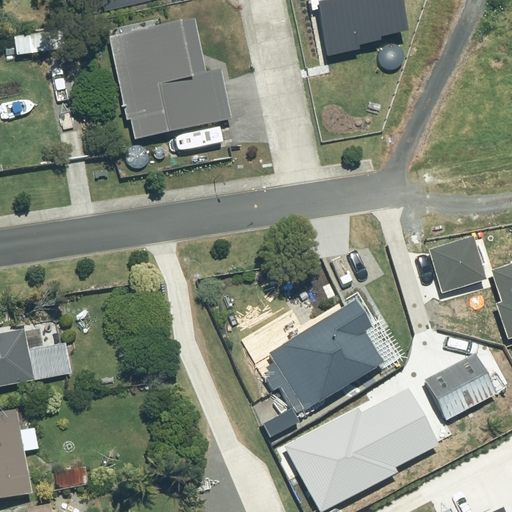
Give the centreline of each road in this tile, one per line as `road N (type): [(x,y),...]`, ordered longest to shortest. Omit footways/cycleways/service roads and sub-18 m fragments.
road 1 (residential): [(314,197),(0,247)]
road 2 (residential): [(271,0),(314,197)]
